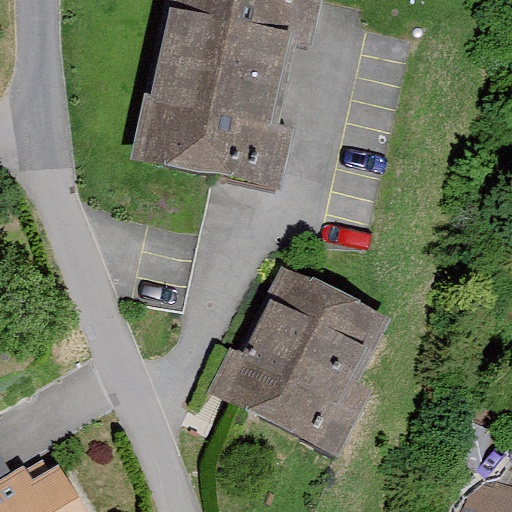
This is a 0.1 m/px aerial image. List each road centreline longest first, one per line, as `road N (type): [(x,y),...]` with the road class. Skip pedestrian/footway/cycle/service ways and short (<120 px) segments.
road 1 (residential): [(186,511),(55,207),(48,147)]
road 2 (residential): [(48,147),(38,0)]
